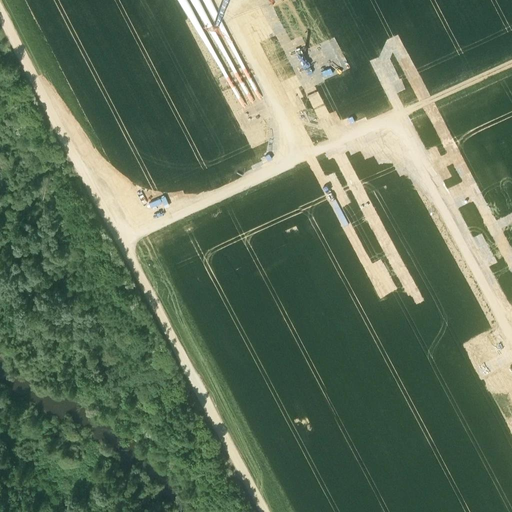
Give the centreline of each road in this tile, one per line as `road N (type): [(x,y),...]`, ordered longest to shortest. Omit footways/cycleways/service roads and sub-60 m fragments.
road 1 (track): [(268,511),(0,0)]
road 2 (track): [(122,233),(511,46)]
road 3 (track): [(393,103),(511,328)]
road 4 (track): [(297,148),(226,0)]
